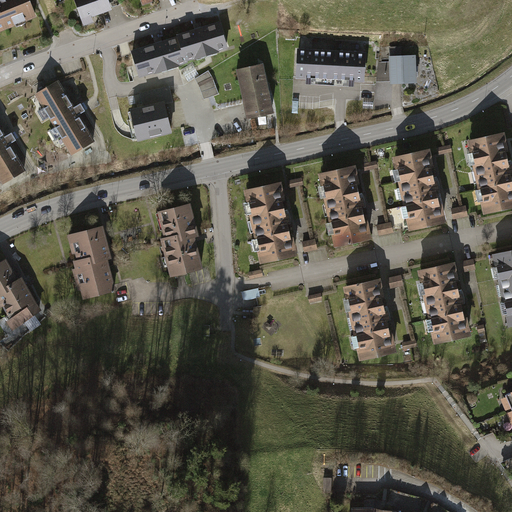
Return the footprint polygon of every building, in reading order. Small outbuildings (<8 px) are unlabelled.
[(0,0),(0,32),(35,20),(28,0),(0,0)] [(110,11),(106,0),(71,0),(81,29),(93,25),(90,17),(110,11)] [(182,62),(225,49),(218,25),(174,38),(175,40),(182,62)] [(139,77),(182,64),(182,62),(175,40),(132,53),(139,77)] [(401,47),(391,47),(392,82),(419,81),(418,55),(401,56),(401,47)] [(366,54),(297,50),(295,80),(365,84),(366,54)] [(263,66),(237,72),(247,117),(274,110),(263,66)] [(205,97),(221,93),(214,69),(199,73),(205,97)] [(59,82),(36,96),(70,152),(93,138),(79,115),(83,113),(86,111),(83,107),(81,102),(74,107),(59,82)] [(164,102),(130,111),(137,142),(172,133),(164,102)] [(0,128),(0,181),(23,168),(9,145),(15,142),(17,141),(11,131),(9,132),(4,135),(0,128)] [(511,206),(511,166),(504,130),(467,139),(485,213),(511,206)] [(450,146),(437,148),(439,156),(450,154),(452,154),(450,146)] [(447,225),(430,149),(393,157),(409,233),(447,225)] [(373,163),(364,165),(366,172),(376,170),(377,170),(376,162),(373,163)] [(373,238),(357,164),(320,172),(336,246),(373,238)] [(303,178),(289,181),(291,188),(301,186),(304,185),(303,178)] [(297,257),(283,184),(245,191),(260,265),(297,257)] [(197,235),(190,205),(161,212),(168,243),(164,244),(172,276),(202,269),(194,236),(197,235)] [(466,215),(464,207),(462,207),(452,209),(454,218),(466,215)] [(393,231),(391,223),(388,224),(378,226),(380,234),(393,231)] [(112,257),(104,224),(67,234),(75,265),(71,266),(80,299),(116,290),(114,283),(108,258),(112,257)] [(314,241),(303,243),(305,252),(319,250),(317,241),(314,241)] [(511,252),(493,257),(509,330),(511,329),(511,252)] [(0,303),(7,315),(35,298),(24,280),(20,283),(6,259),(0,262),(0,303)] [(473,260),(461,263),(463,273),(475,270),(473,260)] [(434,343),(470,336),(456,261),(420,268),(434,343)] [(261,272),(248,275),(249,281),(262,278),(261,272)] [(404,276),(390,278),(392,289),(402,287),(406,286),(404,276)] [(381,278),(344,285),(358,361),(395,354),(381,278)] [(320,294),(306,297),(308,307),(322,303),(320,294)] [(42,311),(35,298),(7,315),(14,327),(42,311)] [(483,325),(474,327),(475,333),(485,332),(483,325)] [(414,342),(402,345),(404,352),(419,349),(417,342),(414,342)] [(333,479),(323,479),(323,493),(333,493),(333,479)]
